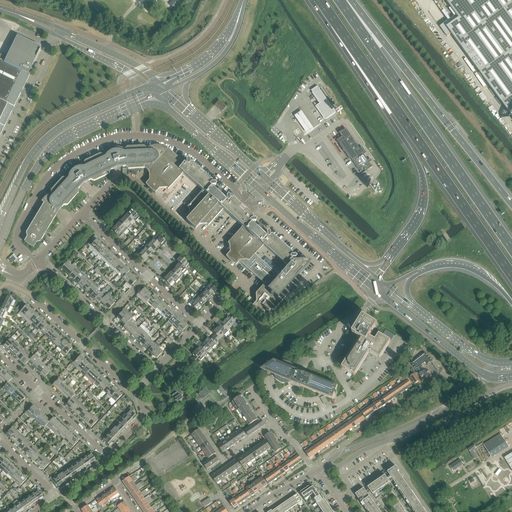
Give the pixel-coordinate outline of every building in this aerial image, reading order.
[(173,0),(169,5),(173,9),(181,0),(173,0)] [(511,0),(445,0),(459,18),(442,30),(447,37),(451,34),(509,114),(511,111),(511,0)] [(28,74),(30,70),(31,69),(41,48),(17,36),(7,56),(6,58),(4,62),(0,59),(0,135),(30,75),(28,74)] [(318,88),(313,92),(317,98),(318,99),(321,104),(317,106),(320,111),(321,112),(326,119),(335,113),(326,99),(325,98),(320,90),(319,89),(318,88)] [(220,111),(222,112),(226,107),(219,100),(214,106),(220,111)] [(313,129),(301,112),(294,117),(306,134),(313,129)] [(344,139),(339,143),(350,159),(351,159),(352,160),(356,165),(355,165),(359,170),(369,163),(370,163),(369,163),(370,162),(369,160),(368,161),(366,158),(364,155),(363,154),(364,153),(362,150),(361,151),(360,149),(357,145),(350,135),(346,129),(343,131),(340,133),(342,136),(343,137),(344,139)] [(30,247),(32,247),(33,247),(34,247),(36,243),(40,242),(58,211),(63,206),(67,205),(78,193),(78,189),(83,184),(90,180),(94,181),(109,174),(110,171),(117,167),(125,167),(128,169),(144,169),(149,173),(149,178),(149,180),(145,184),(146,186),(148,187),(149,188),(150,190),(151,191),(153,192),(155,193),(159,189),(166,188),(168,190),(182,174),(202,191),(187,207),(189,209),(189,216),(185,220),(187,222),(188,224),(190,225),(191,227),(193,228),(195,229),(199,225),(201,225),(206,225),(208,226),(223,210),(229,216),(235,221),(242,227),(227,244),(229,245),(229,252),(225,256),(227,258),(228,259),(229,261),(230,262),(231,263),(232,264),(234,264),(235,265),(238,262),(264,284),(255,294),(256,302),(255,303),(253,304),(252,306),(253,307),(254,309),(255,310),(257,311),(258,313),(260,314),(261,314),(262,315),(266,311),(274,310),(288,294),(288,286),(302,270),(309,263),(310,262),(310,261),(309,261),(309,260),(308,260),(292,261),(292,259),(294,259),(296,257),(294,256),(292,256),(292,253),(272,235),(269,235),(269,233),(267,232),(266,233),(266,236),(264,236),(252,225),(252,223),(254,223),(256,221),(254,220),(252,220),(252,218),(253,217),(246,211),(239,204),(232,198),(231,199),(229,199),(229,197),(227,195),(226,197),(226,199),(224,199),(212,189),(212,187),(214,187),(216,185),(214,183),(212,183),(211,181),(191,163),(189,163),(189,161),(187,159),(186,161),(186,163),(184,163),(167,149),(166,150),(164,148),(163,148),(161,147),(160,146),(158,146),(156,146),(154,146),(152,146),(151,146),(149,147),(147,148),(146,149),(144,147),(144,146),(127,147),(124,150),(123,149),(122,149),(120,148),(118,148),(116,148),(114,148),(113,148),(111,149),(109,150),(108,150),(106,151),(105,153),(104,154),(103,155),(100,154),(99,154),(84,161),(83,165),(82,165),(80,165),(78,165),(76,165),(75,166),(73,167),(72,168),(70,169),(69,170),(68,172),(67,173),(66,175),(66,177),(65,178),(62,178),(51,191),(51,194),(49,195),(48,195),(46,196),(45,197),(43,199),(42,200),(41,201),(44,203),(26,233),(27,237),(24,242),(25,243),(26,244),(27,244),(28,245),(29,246),(30,247)] [(127,214),(133,219),(137,215),(131,209),(127,214)] [(133,219),(127,214),(123,218),(129,224),(133,219)] [(129,224),(123,218),(119,222),(127,229),(131,225),(129,224)] [(127,229),(119,222),(115,226),(123,234),(127,229)] [(123,234),(115,226),(111,230),(117,236),(116,236),(119,238),(123,234)] [(159,244),(162,247),(166,243),(158,235),(154,239),(156,241),(159,244)] [(150,243),(156,248),(159,244),(156,241),(154,239),(150,243)] [(93,251),(100,244),(96,240),(93,243),(91,241),(87,245),(89,247),(93,251)] [(146,247),(152,253),(156,248),(150,243),(146,247)] [(97,255),(98,254),(99,253),(105,247),(100,244),(93,251),(97,255)] [(99,253),(103,257),(109,251),(105,247),(99,253)] [(152,253),(146,247),(142,251),(148,257),(152,253)] [(137,256),(138,256),(144,261),(148,257),(142,251),(140,249),(135,254),(137,256)] [(106,263),(113,255),(109,251),(103,257),(101,259),(106,263)] [(11,264),(16,260),(12,255),(7,259),(11,264)] [(106,263),(110,267),(117,259),(113,255),(106,263)] [(179,263),(187,271),(187,270),(186,270),(190,266),(188,264),(181,256),(176,261),(179,263)] [(110,267),(114,271),(121,263),(117,259),(110,267)] [(65,272),(71,266),(67,262),(61,268),(65,272)] [(118,275),(120,273),(125,267),(121,263),(114,271),(118,275)] [(175,267),(183,275),(187,271),(179,263),(175,267)] [(71,266),(65,272),(70,276),(76,270),(77,268),(73,264),(71,266)] [(122,279),(128,273),(130,271),(125,267),(120,273),(124,277),(122,279)] [(171,271),(179,279),(183,275),(175,267),(171,271)] [(80,274),(76,270),(70,276),(74,280),(80,274)] [(167,275),(173,281),(175,283),(179,279),(171,271),(167,275)] [(80,274),(74,280),(78,284),(86,276),(82,272),(80,274)] [(122,279),(126,283),(132,277),(128,273),(122,279)] [(173,281),(167,275),(163,280),(169,285),(173,281)] [(82,288),(88,282),(90,279),(86,276),(78,284),(82,288)] [(129,289),(131,287),(131,286),(136,281),(132,277),(126,283),(125,284),(129,289)] [(88,282),(82,288),(86,292),(94,283),(90,279),(88,282)] [(94,283),(86,292),(90,296),(96,289),(98,287),(94,283)] [(206,289),(212,294),(216,290),(210,284),(206,289)] [(202,293),(208,299),(212,294),(206,289),(204,287),(200,291),(202,293)] [(141,300),(148,292),(144,288),(139,294),(138,293),(136,295),(141,300)] [(100,293),(96,289),(90,296),(94,300),(100,293)] [(100,293),(94,300),(99,304),(100,302),(108,293),(106,295),(102,291),(100,293)] [(145,304),(152,296),(148,292),(141,300),(145,304)] [(104,306),(110,299),(112,297),(108,293),(100,302),(104,306)] [(202,293),(199,297),(205,303),(208,299),(202,293)] [(153,304),(158,298),(154,294),(152,296),(145,304),(146,304),(147,302),(151,306),(153,304)] [(3,303),(10,306),(14,300),(7,297),(5,301),(4,300),(3,303)] [(199,297),(195,301),(201,307),(205,303),(199,297)] [(158,298),(153,304),(151,306),(155,310),(163,302),(158,298)] [(110,299),(104,306),(109,310),(115,303),(110,299)] [(190,306),(191,306),(197,311),(201,307),(195,301),(193,299),(188,304),(190,306)] [(161,312),(167,306),(163,302),(155,310),(159,314),(161,312)] [(10,306),(3,303),(2,305),(3,305),(2,308),(1,309),(1,310),(6,312),(5,312),(7,313),(10,306)] [(26,305),(20,312),(18,313),(23,318),(24,316),(30,309),(26,305)] [(167,306),(161,312),(159,314),(163,318),(165,316),(171,310),(167,306)] [(121,321),(127,315),(129,313),(124,308),(122,311),(117,317),(121,321)] [(30,309),(24,316),(23,318),(27,321),(32,316),(35,313),(30,309)] [(165,316),(169,320),(175,314),(171,310),(165,316)] [(31,325),(39,317),(35,313),(32,316),(27,321),(31,325)] [(123,327),(131,319),(133,317),(129,313),(127,315),(121,321),(125,325),(123,327)] [(175,314),(169,320),(168,322),(172,326),(179,318),(175,314)] [(224,320),(231,327),(235,323),(236,324),(239,321),(233,316),(231,319),(228,316),(224,320)] [(370,337),(378,325),(363,316),(352,333),(360,338),(342,367),(355,375),(368,355),(366,354),(367,351),(380,359),(391,342),(379,334),(375,340),(370,337)] [(37,327),(43,321),(39,317),(31,325),(35,329),(37,327)] [(176,330),(183,322),(179,318),(172,326),(176,330)] [(131,319),(123,327),(127,331),(134,325),(136,322),(132,319),(131,319)] [(228,331),(231,327),(224,320),(222,322),(219,319),(217,321),(228,331)] [(43,321),(37,327),(35,329),(39,333),(41,331),(47,325),(43,321)] [(224,335),(228,331),(217,321),(215,323),(218,326),(216,328),(224,335)] [(176,330),(181,334),(183,332),(182,332),(187,326),(183,322),(176,330)] [(41,331),(45,335),(51,329),(47,325),(41,331)] [(138,329),(134,325),(127,331),(132,335),(138,329)] [(138,329),(132,335),(136,339),(144,331),(139,327),(138,329)] [(220,339),(224,335),(216,328),(212,333),(215,336),(213,338),(218,343),(221,340),(220,339)] [(45,335),(49,339),(55,333),(51,329),(45,335)] [(385,330),(383,335),(391,340),(393,337),(394,336),(385,330)] [(144,331),(136,339),(140,343),(148,334),(144,331)] [(49,339),(53,343),(59,337),(55,333),(49,339)] [(148,334),(140,343),(144,347),(150,340),(152,338),(148,334)] [(11,337),(3,346),(8,350),(16,341),(11,337)] [(53,343),(57,347),(63,341),(59,337),(53,343)] [(216,345),(218,343),(213,338),(211,340),(208,337),(204,341),(211,348),(215,344),(216,345)] [(154,344),(150,340),(144,347),(148,351),(154,344)] [(12,354),(18,347),(20,345),(16,341),(8,350),(12,354)] [(57,347),(62,351),(68,345),(63,341),(57,347)] [(207,352),(211,348),(204,341),(202,344),(199,341),(197,343),(207,352)] [(154,344),(148,351),(152,355),(158,348),(160,346),(156,342),(154,344)] [(203,357),(207,352),(197,343),(195,345),(198,348),(196,350),(203,357)] [(18,347),(12,354),(16,358),(24,349),(20,345),(18,347)] [(68,345),(62,351),(60,353),(65,357),(67,355),(66,355),(72,349),(68,345)] [(411,345),(406,352),(412,356),(417,349),(411,345)] [(158,348),(152,355),(157,359),(163,352),(158,348)] [(20,362),(26,355),(28,353),(29,352),(25,349),(24,349),(16,358),(20,362)] [(203,357),(196,350),(192,354),(195,357),(193,359),(198,364),(200,361),(203,357)] [(28,362),(32,366),(38,360),(40,358),(39,357),(41,355),(38,352),(36,354),(35,353),(32,357),(30,359),(28,362)] [(24,366),(26,364),(28,362),(30,359),(32,357),(28,353),(26,355),(20,362),(24,366)] [(427,379),(432,376),(426,370),(422,373),(422,372),(418,367),(425,362),(427,365),(432,361),(426,353),(424,353),(411,363),(419,374),(421,377),(423,376),(424,377),(425,377),(427,379)] [(76,368),(84,360),(80,356),(74,362),(73,362),(71,364),(76,368)] [(42,363),(38,360),(32,366),(36,370),(42,363)] [(84,360),(76,368),(81,372),(88,364),(84,360)] [(267,365),(261,370),(274,375),(275,376),(275,377),(275,378),(276,379),(277,379),(278,380),(278,381),(279,381),(280,382),(281,382),(282,382),(283,383),(284,383),(285,383),(286,383),(287,383),(288,382),(289,382),(290,381),(333,398),(335,393),(335,394),(337,393),(336,391),(338,386),(295,369),(295,368),(294,367),(294,366),(293,366),(293,365),(293,364),(292,364),(291,363),(290,362),(289,362),(288,362),(287,361),(286,361),(284,361),(282,361),(281,362),(280,362),(279,362),(274,361),(270,364),(268,363),(267,365)] [(46,367),(42,363),(36,370),(40,374),(46,367)] [(86,374),(92,368),(88,364),(81,372),(85,376),(86,374)] [(50,372),(51,372),(53,370),(48,366),(46,367),(40,374),(44,378),(50,372)] [(92,368),(86,374),(85,376),(89,380),(90,378),(97,372),(92,368)] [(413,375),(410,377),(413,382),(415,384),(416,384),(417,383),(417,382),(420,381),(415,374),(416,373),(413,369),(410,370),(413,375)] [(97,372),(90,378),(89,380),(93,384),(95,382),(101,376),(97,372)] [(9,382),(12,379),(8,375),(0,382),(4,387),(6,385),(9,382)] [(101,376),(95,382),(93,384),(97,388),(99,386),(105,380),(101,376)] [(410,383),(413,382),(410,377),(408,378),(402,381),(408,389),(412,386),(410,383)] [(56,389),(63,383),(58,379),(52,385),(56,389)] [(99,386),(103,390),(109,384),(105,380),(99,386)] [(408,389),(402,381),(398,384),(403,392),(408,389)] [(7,392),(13,386),(9,382),(6,385),(4,387),(2,388),(7,392)] [(67,387),(63,383),(56,389),(61,393),(67,387)] [(103,390),(107,394),(113,388),(109,384),(103,390)] [(398,384),(394,387),(399,395),(403,392),(398,384)] [(13,386),(7,392),(11,396),(17,390),(13,386)] [(71,391),(67,387),(61,393),(65,397),(71,391)] [(394,387),(390,390),(395,398),(399,395),(394,387)] [(107,394),(111,398),(117,391),(113,388),(107,394)] [(205,388),(198,394),(199,395),(203,399),(210,393),(205,388)] [(15,400),(21,394),(17,390),(11,396),(15,400)] [(390,390),(386,393),(391,401),(395,398),(390,390)] [(75,395),(71,391),(65,397),(69,401),(75,395)] [(115,402),(122,396),(117,391),(111,398),(115,402)] [(173,399),(176,403),(182,398),(181,396),(183,395),(180,391),(178,393),(173,397),(174,398),(173,399)] [(391,401),(386,393),(381,396),(387,403),(391,401)] [(21,394),(15,400),(19,404),(25,398),(21,394)] [(69,401),(67,403),(65,405),(70,409),(78,400),(74,396),(75,395),(69,401)] [(241,395),(233,401),(250,425),(254,422),(255,424),(257,423),(259,421),(241,395)] [(381,396),(377,399),(382,406),(387,403),(381,396)] [(118,407),(122,402),(124,400),(122,398),(115,404),(118,407)] [(377,399),(373,401),(378,409),(382,406),(377,399)] [(78,400),(70,409),(74,412),(82,404),(78,400)] [(373,401),(369,404),(374,412),(378,409),(373,401)] [(78,416),(84,410),(86,408),(82,404),(74,412),(78,416)] [(369,404),(365,407),(370,415),(374,412),(369,404)] [(31,416),(38,409),(33,405),(27,412),(31,416)] [(126,415),(132,421),(136,416),(132,412),(135,410),(131,406),(125,413),(126,415)] [(362,412),(366,418),(370,415),(365,407),(360,410),(362,412)] [(36,420),(42,413),(38,409),(31,416),(36,420)] [(88,414),(84,410),(78,416),(82,420),(88,414)] [(86,424),(94,416),(90,412),(88,414),(82,420),(86,424)] [(365,420),(361,414),(360,412),(356,415),(361,422),(365,420)] [(36,420),(40,424),(46,417),(42,413),(36,420)] [(126,415),(123,419),(129,425),(132,421),(126,415)] [(356,415),(352,417),(357,425),(361,422),(356,415)] [(98,420),(94,416),(86,424),(91,428),(98,420)] [(40,424),(44,428),(50,421),(46,417),(40,424)] [(117,421),(125,429),(129,425),(123,419),(121,417),(117,421)] [(357,425),(352,417),(348,420),(353,428),(357,425)] [(53,418),(51,420),(50,421),(44,428),(46,426),(50,430),(50,429),(51,428),(57,422),(53,418)] [(348,420),(344,423),(349,431),(353,428),(348,420)] [(115,427),(121,433),(125,429),(117,421),(113,426),(115,427)] [(57,422),(51,428),(50,429),(54,433),(55,432),(61,426),(57,422)] [(344,423),(340,426),(345,433),(349,431),(344,423)] [(10,439),(15,433),(17,431),(12,426),(10,428),(11,429),(6,435),(10,439)] [(61,426),(55,432),(54,433),(58,437),(60,436),(66,429),(61,426)] [(340,426),(336,428),(341,436),(345,433),(340,426)] [(115,427),(111,431),(117,437),(121,433),(115,427)] [(242,428),(238,431),(243,439),(247,436),(242,428)] [(336,428),(332,431),(337,439),(341,436),(336,428)] [(60,436),(64,440),(70,433),(66,429),(60,436)] [(192,435),(195,439),(202,433),(199,429),(192,435)] [(15,433),(10,439),(14,443),(21,435),(17,431),(15,433)] [(111,431),(107,436),(113,441),(117,437),(111,431)] [(238,431),(234,434),(239,441),(243,439),(238,431)] [(337,439),(332,431),(328,434),(333,442),(337,439)] [(70,433),(64,440),(62,442),(66,446),(74,437),(70,433)] [(202,433),(195,439),(197,443),(205,437),(202,433)] [(234,434),(230,437),(235,444),(239,441),(234,434)] [(333,442),(328,434),(324,436),(329,444),(333,442)] [(500,434),(483,445),(491,457),(505,448),(505,449),(508,447),(500,434)] [(21,435),(14,443),(18,446),(26,439),(21,435)] [(113,441),(107,436),(103,440),(109,446),(113,441)] [(324,436),(320,439),(325,447),(329,444),(324,436)] [(70,450),(78,441),(74,437),(66,446),(70,450)] [(208,441),(205,437),(197,443),(200,447),(208,441)] [(230,437),(225,440),(231,447),(235,444),(230,437)] [(26,439),(18,446),(22,450),(30,443),(26,439)] [(320,439),(316,442),(321,450),(325,447),(320,439)] [(225,440),(221,442),(227,450),(231,447),(225,440)] [(266,440),(262,443),(267,451),(271,448),(266,440)] [(208,441),(200,447),(203,451),(210,445),(208,441)] [(221,442),(217,445),(223,453),(227,450),(221,442)] [(321,450),(316,442),(312,445),(317,453),(321,450)] [(30,443),(22,450),(26,454),(34,446),(30,443)] [(262,443),(258,446),(263,453),(267,451),(262,443)] [(210,445),(203,451),(206,455),(213,450),(210,445)] [(317,453),(312,445),(308,447),(314,455),(317,453)] [(31,458),(36,452),(38,450),(34,446),(26,454),(31,458)] [(258,446),(254,449),(259,456),(263,453),(258,446)] [(314,455),(308,447),(304,450),(305,452),(309,458),(314,455)] [(254,449),(250,451),(255,459),(259,456),(254,449)] [(213,450),(206,455),(209,459),(216,454),(213,450)] [(86,456),(90,463),(95,460),(92,455),(93,454),(92,452),(91,451),(90,452),(91,453),(86,456)] [(250,451),(246,454),(251,462),(255,459),(250,451)] [(40,456),(36,452),(31,458),(35,462),(40,456)] [(297,453),(293,456),(298,464),(302,461),(298,455),(297,453)] [(40,456),(35,462),(39,466),(46,458),(42,454),(40,456)] [(81,460),(86,466),(90,463),(86,456),(84,454),(80,458),(81,460)] [(246,454),(242,457),(247,464),(251,462),(246,454)] [(293,456),(289,459),(294,467),(298,464),(293,456)] [(242,457),(238,460),(243,467),(247,464),(242,457)] [(43,470),(49,464),(51,462),(46,458),(39,466),(43,470)] [(236,459),(232,462),(237,470),(241,467),(236,459)] [(294,467),(289,459),(284,462),(290,469),(294,467)] [(6,460),(0,466),(4,469),(10,463),(6,460)] [(81,460),(76,463),(81,470),(86,466),(81,460)] [(72,466),(76,473),(81,470),(76,463),(75,461),(71,464),(72,466)] [(459,461),(450,466),(453,471),(461,465),(459,461)] [(232,462),(228,465),(233,472),(237,470),(232,462)] [(290,469),(284,462),(280,465),(285,472),(290,469)] [(8,473),(14,467),(10,463),(4,469),(2,471),(7,475),(8,473)] [(228,465),(224,468),(229,475),(233,472),(228,465)] [(280,465),(276,468),(281,475),(285,472),(280,465)] [(72,466),(67,470),(72,476),(76,473),(72,466)] [(407,485),(408,485),(405,480),(404,481),(398,472),(399,471),(396,466),(388,472),(397,486),(415,511),(425,511),(424,510),(425,510),(422,505),(421,506),(418,501),(419,501),(417,498),(416,498),(412,493),(413,492),(411,489),(410,490),(407,485)] [(14,467),(8,473),(13,477),(18,471),(14,467)] [(224,468),(220,470),(225,478),(229,475),(224,468)] [(276,468),(272,470),(277,478),(281,475),(276,468)] [(67,470),(62,473),(67,480),(72,476),(67,470)] [(220,470),(216,473),(221,481),(225,478),(220,470)] [(272,470),(267,473),(273,481),(277,478),(272,470)] [(17,481),(22,475),(18,471),(13,477),(17,481)] [(62,473),(58,476),(62,483),(67,480),(62,473)] [(216,473),(212,476),(217,483),(221,481),(216,473)] [(263,476),(265,478),(269,484),(273,481),(267,473),(263,476)] [(19,487),(27,479),(22,475),(17,481),(15,483),(19,487)] [(62,483),(58,476),(53,479),(55,482),(54,482),(54,483),(56,485),(57,485),(58,486),(62,483)] [(122,482),(125,485),(136,477),(135,476),(131,479),(129,477),(122,482)] [(385,476),(368,487),(373,495),(390,483),(385,476)] [(136,477),(125,485),(128,489),(135,484),(133,482),(137,479),(136,477)] [(258,480),(263,488),(268,485),(262,477),(258,480)] [(258,480),(254,483),(259,490),(263,488),(258,480)] [(135,484),(128,489),(130,493),(141,485),(140,483),(136,486),(135,484)] [(244,483),(243,484),(245,487),(245,488),(246,488),(251,496),(255,493),(250,485),(248,487),(247,486),(246,486),(244,483)] [(254,483),(250,485),(255,493),(259,490),(254,483)] [(141,485),(130,493),(133,496),(140,491),(138,489),(143,487),(141,485)] [(308,486),(299,492),(304,499),(310,495),(317,490),(316,488),(314,489),(312,487),(309,488),(308,486)] [(110,490),(115,498),(117,497),(116,495),(118,493),(114,487),(110,490)] [(38,500),(40,499),(43,497),(42,496),(42,495),(43,494),(41,492),(40,492),(38,490),(40,489),(38,488),(32,492),(33,493),(38,500)] [(381,511),(380,509),(379,510),(378,509),(379,508),(375,503),(374,504),(373,502),(364,488),(355,494),(359,499),(365,508),(367,511),(381,511)] [(241,492),(247,499),(251,496),(246,489),(241,492)] [(110,490),(105,493),(109,499),(112,498),(113,499),(115,498),(110,490)] [(140,491),(133,496),(135,500),(146,492),(145,490),(141,493),(140,491)] [(310,495),(313,499),(320,494),(317,490),(310,495)] [(146,492),(135,500),(138,503),(145,499),(143,497),(148,494),(146,492)] [(241,492),(237,495),(242,502),(247,499),(241,492)] [(38,500),(33,493),(29,497),(33,503),(38,500)] [(107,501),(109,499),(105,493),(101,496),(106,504),(108,503),(107,501)] [(297,494),(293,497),(297,504),(302,501),(297,494)] [(313,499),(316,503),(323,498),(320,494),(313,499)] [(237,495),(233,497),(238,505),(242,502),(237,495)] [(101,496),(96,500),(100,506),(103,504),(104,505),(106,504),(101,496)] [(29,497),(24,500),(29,507),(33,503),(29,497)] [(229,500),(230,502),(234,508),(238,505),(233,497),(229,500)] [(293,497),(288,500),(293,507),(297,504),(293,497)] [(145,499),(138,503),(140,507),(151,499),(150,498),(146,500),(145,499)] [(209,498),(202,503),(205,507),(212,502),(209,498)] [(323,498),(316,503),(319,508),(326,503),(323,498)] [(149,504),(153,501),(151,499),(140,507),(143,511),(150,506),(149,504)] [(15,506),(18,511),(20,511),(24,510),(19,503),(17,500),(13,504),(15,506)] [(24,500),(19,503),(24,510),(29,507),(24,500)] [(288,500),(284,503),(289,510),(293,507),(288,500)] [(115,511),(114,511),(117,511),(127,505),(124,502),(117,507),(119,509),(115,511)] [(284,503),(280,506),(284,511),(285,511),(289,510),(284,503)] [(319,508),(322,511),(329,507),(326,503),(319,508)]
